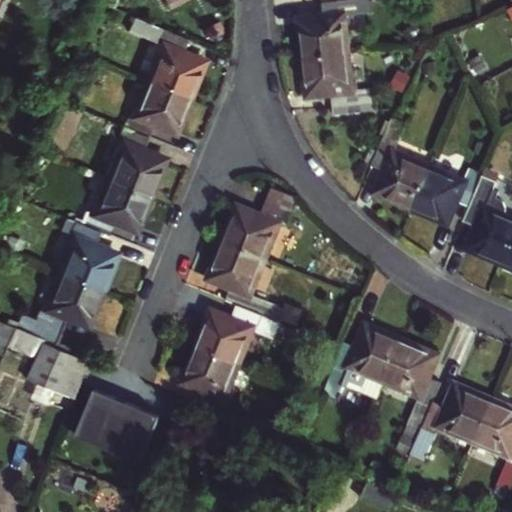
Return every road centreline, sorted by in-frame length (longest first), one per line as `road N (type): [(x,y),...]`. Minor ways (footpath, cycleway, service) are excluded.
road 1 (residential): [(269,109),(310,182),(368,242),(511,325)]
road 2 (residential): [(269,109),(229,134),(216,153),(131,363)]
